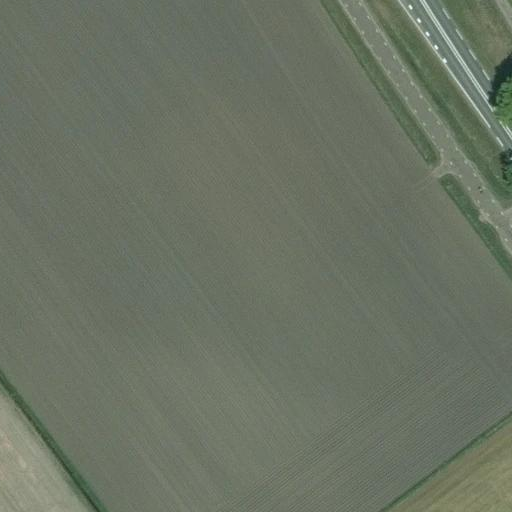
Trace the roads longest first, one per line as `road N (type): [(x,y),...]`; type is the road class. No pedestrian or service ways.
road 1 (unclassified): [(511,229),(358,0)]
road 2 (primary): [(511,130),(426,0)]
